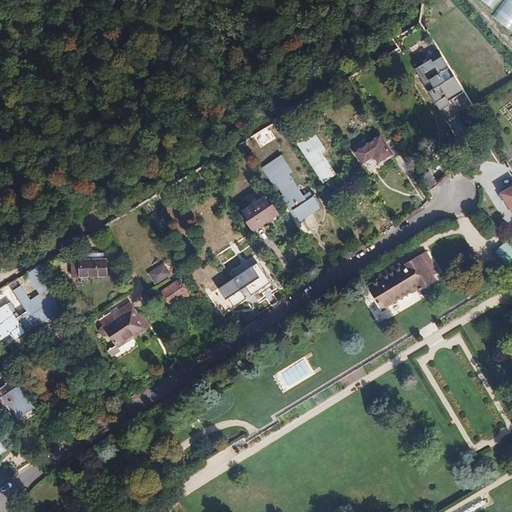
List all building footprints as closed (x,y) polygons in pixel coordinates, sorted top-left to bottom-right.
[(483,0),(498,11),(506,0),(483,0)] [(511,33),(511,0),(506,0),(498,11),(492,18),(511,33)] [(436,59),(416,69),(448,121),(475,105),(467,95),(471,92),(459,76),(457,77),(453,71),(455,69),(447,57),(437,62),(436,59)] [(261,148),(276,138),(269,126),(253,136),(261,148)] [(292,128),(275,139),(302,180),(314,171),(300,148),(303,146),(292,128)] [(362,140),(358,134),(333,149),(340,161),(351,155),(355,161),(370,152),(371,154),(378,150),(369,136),(362,140)] [(255,181),(263,193),(261,195),(271,211),(274,208),(280,218),(300,204),(293,194),(293,195),(291,192),(284,197),(268,173),(271,171),(265,163),(262,165),(257,157),(242,167),(252,182),(255,181)] [(407,170),(399,176),(407,189),(414,184),(414,183),(415,183),(407,170)] [(502,173),(478,185),(490,209),(508,200),(500,183),(506,180),(502,173)] [(246,196),(221,212),(233,229),(241,224),(240,222),(257,211),(246,196)] [(484,237),(473,248),(484,261),(495,251),(484,237)] [(497,252),(510,264),(511,262),(511,246),(507,241),(497,252)] [(372,265),(374,268),(349,282),(363,307),(399,286),(401,288),(417,279),(413,272),(408,263),(414,260),(407,248),(386,261),(384,258),(372,265)] [(86,260),(60,261),(60,276),(86,276),(86,260)] [(414,260),(408,263),(413,272),(419,268),(414,260)] [(237,262),(215,276),(223,288),(226,286),(231,294),(250,281),(237,262)] [(0,288),(0,309),(12,328),(40,310),(36,303),(42,299),(19,265),(6,273),(20,295),(9,302),(0,288)] [(157,279),(140,291),(149,304),(158,298),(156,296),(164,290),(157,279)] [(182,281),(162,292),(172,307),(191,296),(182,281)] [(91,312),(80,319),(98,346),(125,328),(113,308),(96,319),(91,312)] [(0,335),(12,328),(0,309),(0,314),(3,320),(0,321),(0,335)] [(2,383),(0,384),(0,416),(17,405),(2,383)] [(75,404),(69,408),(78,420),(84,416),(75,404)] [(69,408),(63,412),(71,424),(78,420),(69,408)] [(0,470),(13,462),(4,449),(0,451),(0,470)]
